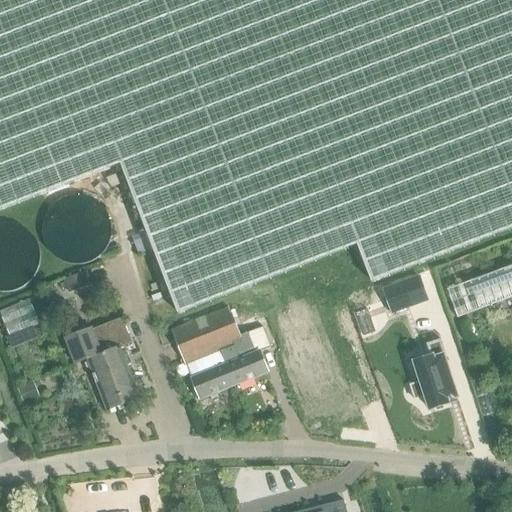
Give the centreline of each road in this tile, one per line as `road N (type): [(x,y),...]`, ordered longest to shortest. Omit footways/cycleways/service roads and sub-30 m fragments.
road 1 (residential): [(0,475),(189,449),(303,450),(511,470)]
road 2 (unknown): [(143,320),(189,449)]
